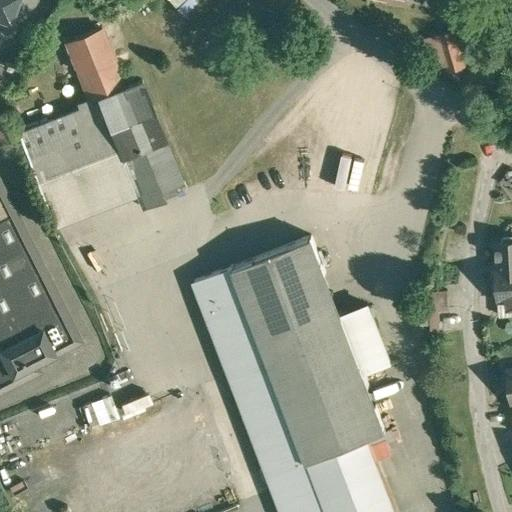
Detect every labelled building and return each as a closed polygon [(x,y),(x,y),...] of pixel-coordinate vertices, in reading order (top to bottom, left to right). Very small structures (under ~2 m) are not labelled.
[(14,0),(0,0),(0,15),(8,18),(14,0)] [(100,27),(65,41),(87,100),(74,105),(77,112),(20,132),(56,223),(136,194),(141,207),(175,195),(172,186),(182,182),(141,80),(123,87),(100,27)] [(454,30),(439,34),(445,53),(460,49),(454,30)] [(460,49),(445,53),(449,69),(464,64),(460,49)] [(0,84),(12,67),(0,63),(0,84)] [(12,110),(0,114),(0,139),(20,132),(12,110)] [(79,340),(0,182),(0,388),(38,370),(34,363),(79,340)] [(385,428),(312,235),(196,279),(269,472),(309,457),(367,435),(385,428)] [(511,239),(495,241),(497,263),(511,262),(511,239)] [(511,262),(497,263),(496,264),(498,299),(511,298),(511,262)] [(397,511),(367,435),(309,457),(329,511),(397,511)] [(329,511),(309,457),(269,472),(284,511),(329,511)]
